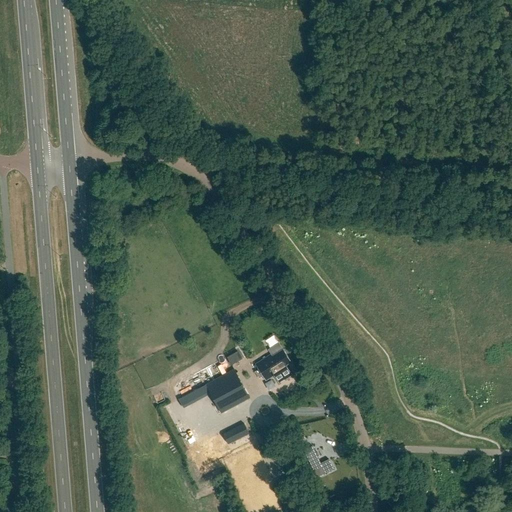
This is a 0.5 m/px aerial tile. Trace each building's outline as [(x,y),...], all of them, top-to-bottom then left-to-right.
[(271,354),(255,364),(265,380),(276,373),(279,371),(279,370),(286,366),(286,365),(291,361),(283,349),(279,343),(268,350),(271,354)] [(237,361),(242,358),(238,351),(233,354),(237,361)] [(221,413),(249,398),(234,369),(206,384),(221,413)] [(248,425),(230,431),(233,441),(252,435),(248,425)] [(312,446),(304,450),(317,477),(334,469),(329,459),(321,463),(312,446)]
